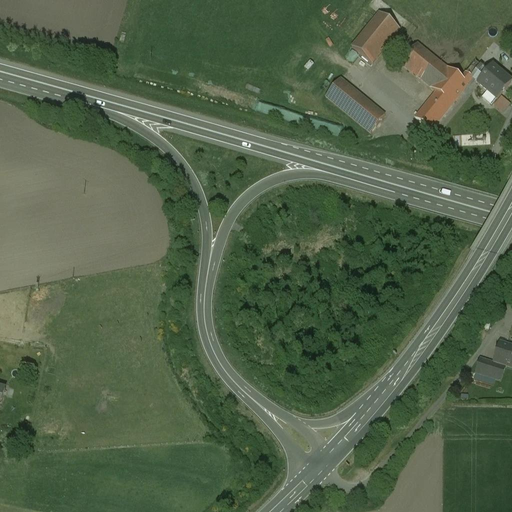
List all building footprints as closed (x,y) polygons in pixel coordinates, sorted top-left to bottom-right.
[(380,15),(352,48),(372,65),(401,30),(380,15)] [(418,46),(401,66),(437,94),(416,118),(432,132),(469,86),(461,80),(418,46)] [(474,63),(461,80),(469,86),(473,81),(482,69),(474,63)] [(482,69),(473,81),(498,102),(511,82),(511,81),(492,68),(487,74),(482,69)] [(386,116),(340,80),(325,99),(370,135),(386,116)] [(409,127),(394,115),(386,123),(403,136),(409,127)] [(511,346),(500,343),(494,364),(500,366),(499,367),(505,368),(511,369),(511,346)] [(21,367),(24,355),(13,353),(11,365),(21,367)] [(494,364),(480,360),(476,374),(490,378),(495,380),(499,367),(500,366),(494,364)]
